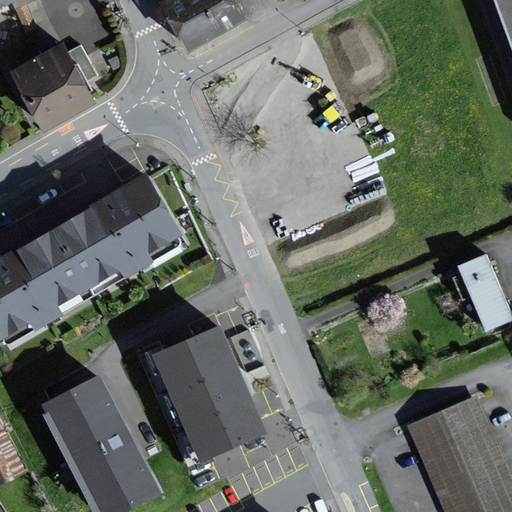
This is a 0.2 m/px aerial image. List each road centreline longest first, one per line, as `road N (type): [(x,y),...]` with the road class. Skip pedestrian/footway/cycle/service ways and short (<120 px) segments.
road 1 (residential): [(366,511),(170,83)]
road 2 (residential): [(170,83),(0,182)]
road 3 (residential): [(325,0),(170,83)]
